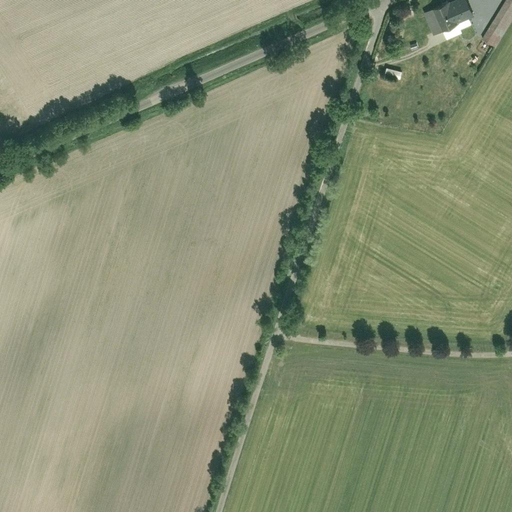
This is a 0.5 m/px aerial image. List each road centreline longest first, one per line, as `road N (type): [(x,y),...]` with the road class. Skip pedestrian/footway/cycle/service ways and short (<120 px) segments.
road 1 (residential): [(384,0),(215,511)]
road 2 (unclassified): [(384,0),(0,166)]
